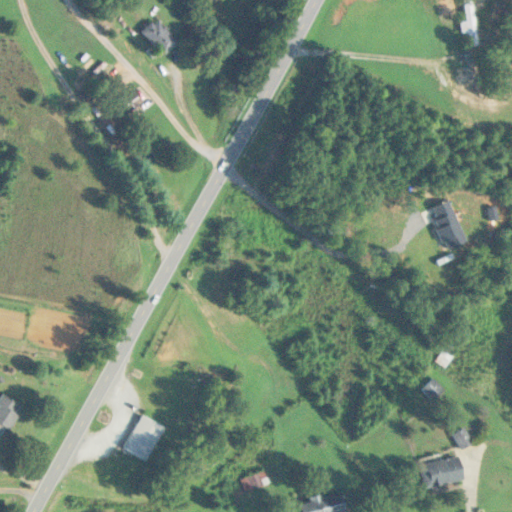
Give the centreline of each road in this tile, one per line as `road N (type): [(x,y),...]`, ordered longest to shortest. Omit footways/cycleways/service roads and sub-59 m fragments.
road 1 (primary): [(36,511),(317,0)]
road 2 (residential): [(225,168),(67,0)]
